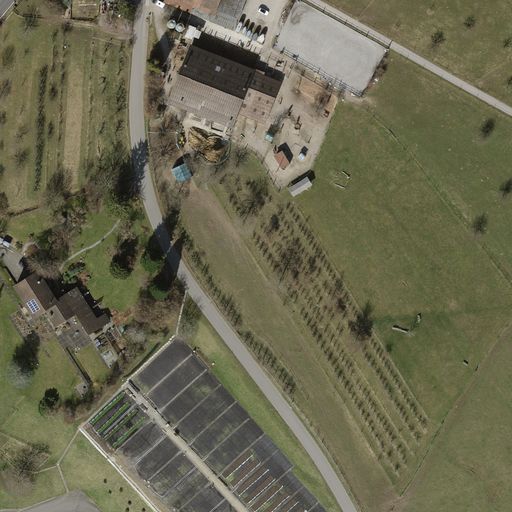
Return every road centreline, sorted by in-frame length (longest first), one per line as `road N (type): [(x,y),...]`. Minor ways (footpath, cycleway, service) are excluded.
road 1 (tertiary): [(349,511),(309,442),(183,273),(158,224),(137,119),(146,0)]
road 2 (track): [(310,0),(511,111)]
